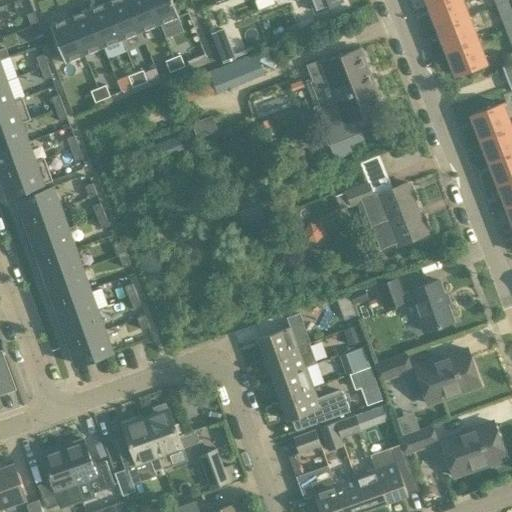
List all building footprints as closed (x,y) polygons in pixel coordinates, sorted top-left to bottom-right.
[(114,0),(107,3),(121,38),(139,31),(126,0),(114,0)] [(126,0),(139,31),(158,23),(148,0),(126,0)] [(148,0),(158,23),(178,15),(171,0),(148,0)] [(342,0),(308,0),(313,12),(342,1),(342,0)] [(442,0),(426,6),(435,29),(468,16),(461,0),(442,0)] [(511,14),(507,1),(495,6),(504,29),(511,25),(511,14)] [(107,3),(88,11),(102,46),(121,38),(107,3)] [(32,24),(40,21),(36,9),(28,13),(32,24)] [(102,46),(88,11),(70,18),(84,53),(102,46)] [(468,16),(435,29),(444,52),(477,39),(468,16)] [(64,62),(84,53),(70,18),(49,26),(64,62)] [(187,27),(184,20),(172,25),(175,32),(187,27)] [(45,32),(40,21),(32,24),(37,35),(45,32)] [(289,38),(300,34),(296,24),(285,28),(289,38)] [(175,32),(172,25),(160,30),(163,37),(175,32)] [(144,44),(141,37),(129,42),(132,49),(144,44)] [(486,63),(477,39),(444,52),(453,76),(486,63)] [(132,49),(129,42),(118,47),(121,54),(132,49)] [(230,47),(217,52),(222,65),(235,60),(230,47)] [(376,121),(373,111),(381,108),(357,49),(323,63),(321,58),(306,65),(312,81),(310,81),(317,101),(313,104),(328,144),(374,127),(376,121)] [(37,55),(42,67),(50,63),(45,52),(37,55)] [(178,52),(171,55),(175,66),(183,63),(178,52)] [(218,93),(264,75),(255,53),(209,71),(218,93)] [(175,66),(171,55),(163,58),(168,69),(175,66)] [(511,92),(511,61),(502,66),(511,92)] [(50,63),(42,67),(46,78),(54,75),(50,63)] [(0,81),(0,104),(14,100),(13,99),(6,79),(0,81)] [(53,96),(58,107),(66,104),(61,93),(53,96)] [(14,100),(0,104),(0,128),(22,120),(22,121),(31,117),(22,95),(13,99),(14,100)] [(469,115),(478,139),(510,127),(501,103),(469,115)] [(66,104),(58,107),(62,118),(70,115),(66,104)] [(212,115),(191,123),(196,138),(217,130),(212,115)] [(0,151),(30,140),(22,121),(22,120),(0,128),(0,151)] [(487,162),(511,152),(511,131),(510,127),(478,139),(487,162)] [(69,137),(74,148),(81,145),(77,134),(69,137)] [(178,135),(148,146),(153,161),(184,150),(178,135)] [(37,161),(37,160),(30,140),(0,151),(0,170),(2,175),(37,161)] [(81,145),(74,148),(78,159),(86,156),(81,145)] [(298,164),(305,157),(303,148),(294,145),(286,152),(289,161),(298,164)] [(511,152),(487,162),(496,185),(511,178),(511,152)] [(46,156),(37,160),(37,161),(2,175),(10,196),(55,178),(46,156)] [(406,182),(391,188),(386,176),(369,183),(368,181),(344,191),(344,192),(336,196),(341,209),(350,206),(350,207),(362,203),(380,249),(396,243),(397,246),(426,234),(406,182)] [(505,208),(511,205),(511,178),(496,185),(505,208)] [(95,181),(88,184),(92,195),(100,192),(95,181)] [(19,198),(27,219),(63,206),(55,185),(19,198)] [(101,216),(108,213),(103,201),(96,204),(101,216)] [(27,219),(35,240),(71,227),(63,206),(27,219)] [(113,224),(108,213),(101,216),(105,227),(113,224)] [(267,223),(264,217),(243,225),(246,231),(267,223)] [(321,232),(319,225),(311,223),(306,229),(308,237),(316,238),(321,232)] [(71,227),(35,240),(42,261),(78,247),(71,227)] [(122,254),(130,251),(125,240),(118,243),(122,254)] [(50,281),(86,268),(78,247),(42,261),(50,281)] [(135,262),(130,251),(122,254),(127,265),(135,262)] [(50,281),(58,302),(94,288),(86,268),(50,281)] [(453,321),(438,280),(401,293),(396,278),(377,285),(385,308),(412,299),(423,332),(453,321)] [(134,297),(141,294),(136,283),(129,286),(134,297)] [(348,290),(352,301),(366,296),(363,285),(348,290)] [(94,288),(58,302),(65,322),(101,309),(94,288)] [(344,320),(353,317),(355,316),(347,293),(335,297),(344,320)] [(145,305),(141,294),(134,297),(138,308),(145,305)] [(73,343),(109,329),(101,309),(65,322),(73,343)] [(257,338),(265,358),(298,346),(308,343),(310,342),(298,311),(287,315),(290,326),(257,338)] [(149,314),(142,317),(146,328),(154,325),(149,314)] [(357,334),(354,325),(342,329),(342,331),(334,334),(337,341),(345,338),(345,337),(357,334)] [(117,350),(109,329),(73,343),(81,364),(117,350)] [(305,367),(315,363),(312,352),(308,343),(298,346),(265,358),(272,379),(305,367)] [(427,404),(479,385),(466,348),(414,367),(427,404)] [(0,392),(12,388),(0,353),(0,392)] [(405,354),(375,365),(380,379),(409,369),(405,354)] [(279,399),(313,387),(305,367),(272,379),(279,399)] [(349,375),(355,389),(362,387),(367,406),(382,401),(371,375),(369,367),(356,371),(349,375)] [(316,398),(313,387),(279,399),(287,420),(290,419),(294,429),(296,430),(349,411),(343,393),(342,392),(341,391),(339,390),(337,390),(316,398)] [(145,416),(163,468),(185,460),(180,447),(200,440),(196,427),(177,433),(168,408),(167,409),(165,403),(153,407),(155,413),(145,416)] [(361,431),(376,425),(370,410),(356,415),(358,422),(361,431)] [(335,422),(343,445),(341,438),(361,431),(358,422),(356,415),(335,422)] [(121,425),(135,465),(127,468),(132,484),(155,476),(153,471),(163,468),(145,416),(121,425)] [(492,421),(440,439),(453,476),(505,458),(492,421)] [(343,445),(335,422),(319,428),(327,451),(343,445)] [(401,443),(405,455),(438,443),(431,424),(422,428),(407,433),(399,436),(401,443)] [(298,453),(320,445),(314,430),(293,437),(298,453)] [(61,446),(75,484),(76,484),(82,500),(94,496),(93,492),(114,484),(105,460),(97,463),(88,454),(82,439),(61,446)] [(418,490),(405,455),(401,443),(370,454),(375,468),(374,468),(386,502),(407,495),(406,494),(418,490)] [(63,488),(75,484),(61,446),(40,454),(48,474),(46,475),(45,482),(36,485),(46,509),(59,504),(57,500),(66,496),(63,488)] [(209,488),(227,482),(228,483),(246,476),(244,473),(235,476),(231,464),(223,467),(216,448),(197,455),(209,488)] [(295,454),(288,457),(292,470),(300,467),(295,454)] [(12,464),(0,468),(0,507),(24,498),(12,464)] [(135,491),(132,484),(127,468),(114,473),(122,495),(134,491),(135,491)] [(386,502),(374,468),(354,475),(366,509),(386,502)] [(310,483),(316,500),(311,502),(314,511),(343,511),(331,475),(310,483)] [(331,475),(343,511),(357,511),(366,509),(354,475),(334,482),(331,475)] [(134,491),(122,495),(125,502),(137,498),(134,491)] [(42,511),(38,499),(36,500),(25,504),(28,511),(42,511)] [(199,511),(195,500),(172,509),(172,511),(199,511)] [(124,511),(120,501),(89,511),(124,511)]
